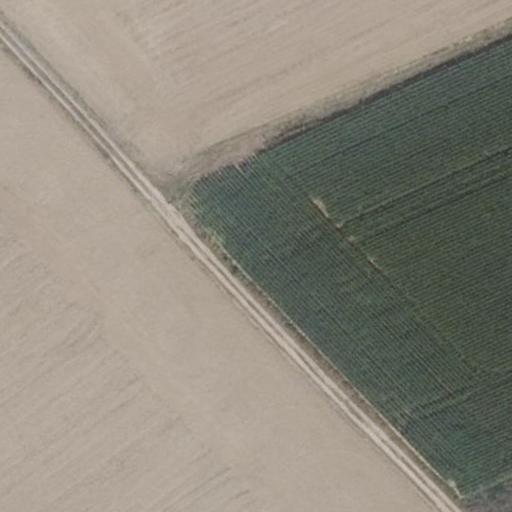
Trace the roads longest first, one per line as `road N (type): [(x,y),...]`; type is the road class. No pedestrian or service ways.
road 1 (track): [(0,36),(456,511)]
road 2 (track): [(144,185),(511,23)]
